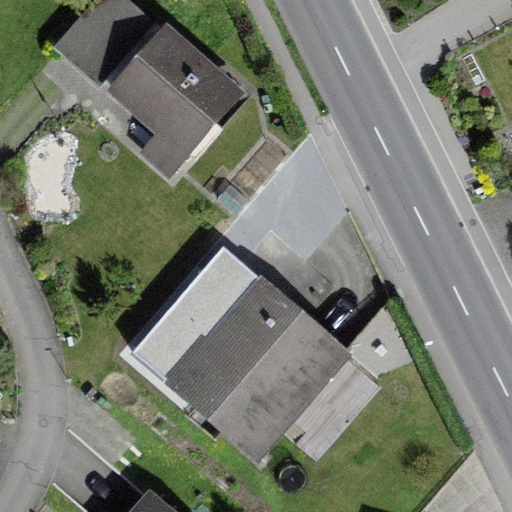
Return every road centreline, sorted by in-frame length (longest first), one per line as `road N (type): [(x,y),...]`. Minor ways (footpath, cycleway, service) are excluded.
road 1 (secondary): [(317,0),(511,392)]
road 2 (residential): [(0,259),(45,420),(6,511)]
